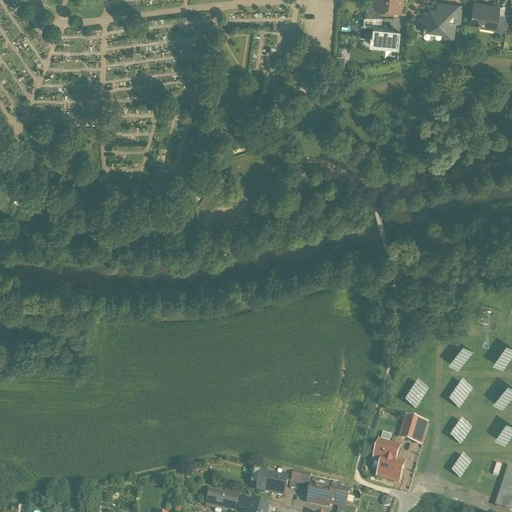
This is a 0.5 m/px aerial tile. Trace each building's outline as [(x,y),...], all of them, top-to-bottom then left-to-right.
[(376,0),(376,6),(376,7),(383,8),(402,9),(402,0),(376,0)] [(499,6),(476,2),(472,22),(479,24),(479,25),(480,26),(481,22),(496,24),(498,12),(499,6)] [(462,6),(448,4),(447,11),(446,21),(454,22),(460,23),(462,6)] [(440,6),(428,5),(428,11),(424,10),(424,18),(418,18),(417,27),(424,28),(424,29),(425,29),(426,28),(445,30),(444,34),(447,35),(448,36),(449,36),(451,37),(452,36),(453,35),(454,34),(454,33),(453,32),(453,31),(454,22),(446,21),(447,11),(440,10),(440,6)] [(376,6),(367,6),(366,17),(382,17),(383,8),(376,7),(376,6)] [(510,14),(498,12),(496,24),(496,25),(508,27),(510,16),(510,14)] [(401,28),(374,26),(373,33),(371,33),(370,44),(399,46),(401,28)] [(400,439),(422,445),(428,425),(407,418),(400,439)] [(399,448),(380,442),(374,460),(382,463),(378,476),(399,483),(404,464),(395,461),(399,448)] [(511,468),(509,467),(496,505),(511,510),(511,508),(511,468)] [(289,482),(268,478),(269,476),(256,473),(254,483),(259,485),(257,492),(285,498),(289,482)] [(303,474),(294,473),(293,476),(292,483),(300,485),(303,474)] [(312,477),(303,474),(300,485),(309,487),(312,477)] [(333,491),(312,487),(308,503),(329,508),(330,505),(339,507),(346,509),(346,508),(350,492),(333,488),(333,491)] [(225,497),(210,494),(207,507),(223,511),(224,507),(237,510),(240,495),(226,492),(225,497)] [(269,511),(270,508),(253,504),(252,505),(242,503),(241,509),(251,511),(250,511),(269,511)]
